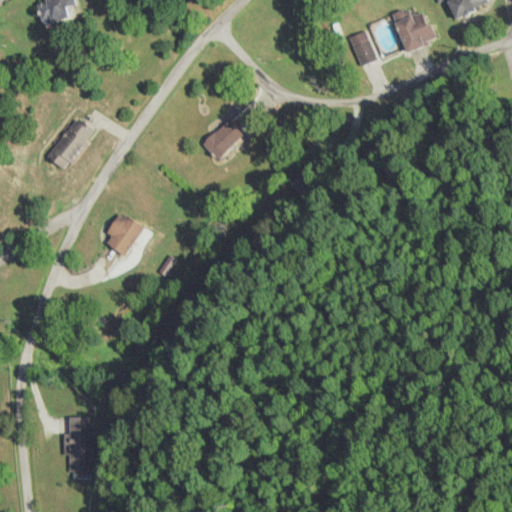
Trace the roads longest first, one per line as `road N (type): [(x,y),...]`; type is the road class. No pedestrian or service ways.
road 1 (residential): [(29,511),(31,331),(82,213),(148,111),(241,0)]
road 2 (residential): [(216,26),(284,96),(310,103),(361,105),(511,44)]
